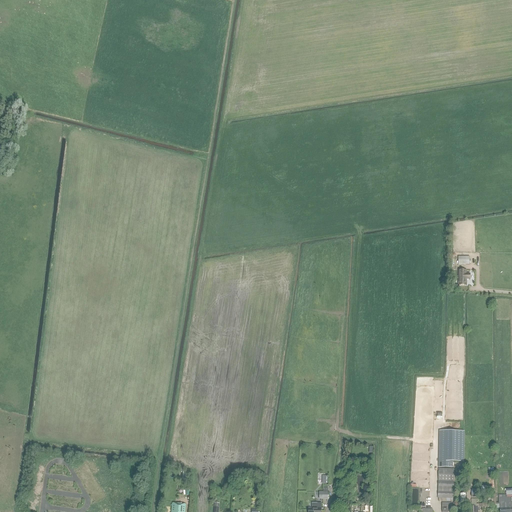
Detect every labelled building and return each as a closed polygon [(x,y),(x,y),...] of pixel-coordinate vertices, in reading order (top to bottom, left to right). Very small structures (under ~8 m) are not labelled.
[(466,274),(466,270),(458,270),(458,286),(464,286),(464,284),(466,284),(466,280),(470,280),(470,274),(466,274)] [(464,464),(465,433),(440,432),(439,462),(439,469),(452,469),(453,463),(464,464)] [(81,466),(76,469),(79,474),(84,471),(81,466)] [(453,502),(453,499),(454,469),(452,469),(439,469),(438,498),(439,498),(438,502),(453,502)] [(319,492),(319,500),(328,500),(328,492),(323,492),(323,491),(319,491),(319,492)] [(38,502),(33,498),(29,503),(34,506),(38,502)] [(499,503),(499,504),(499,509),(499,511),(511,511),(511,498),(499,499),(499,503)] [(479,511),(479,499),(471,499),(470,511),(479,511)] [(184,511),(186,504),(172,503),(171,511),(184,511)] [(320,511),(321,511),(322,511),(322,503),(312,503),(312,508),(309,508),(308,511),(320,511)] [(442,503),(442,511),(448,511),(450,511),(450,509),(452,509),(452,503),(442,503)]
